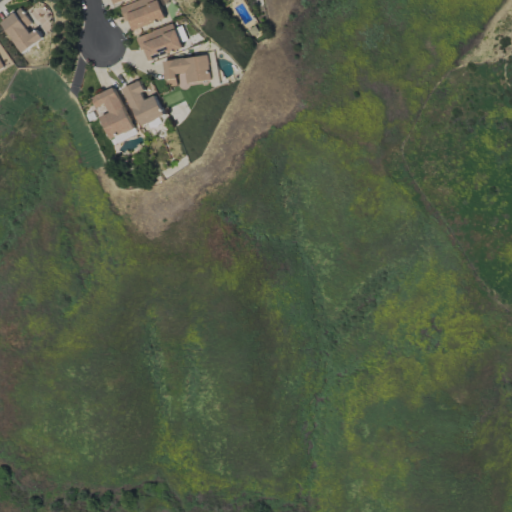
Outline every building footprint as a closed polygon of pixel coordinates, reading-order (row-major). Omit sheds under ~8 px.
[(142,0),(121,5),(125,21),(130,20),(133,29),(166,21),(160,0),(142,0)] [(34,28),(24,9),(3,20),(22,53),(45,40),(37,26),(34,28)] [(147,62),(184,48),(175,23),(138,37),(147,62)] [(211,80),(209,56),(164,60),(166,86),(177,85),(176,74),(186,73),(187,82),(211,80)] [(164,117),(154,93),(147,96),(141,81),(124,88),(140,126),(164,117)] [(92,97),(96,109),(107,104),(110,113),(101,117),(110,138),(133,129),(116,87),(92,97)]
